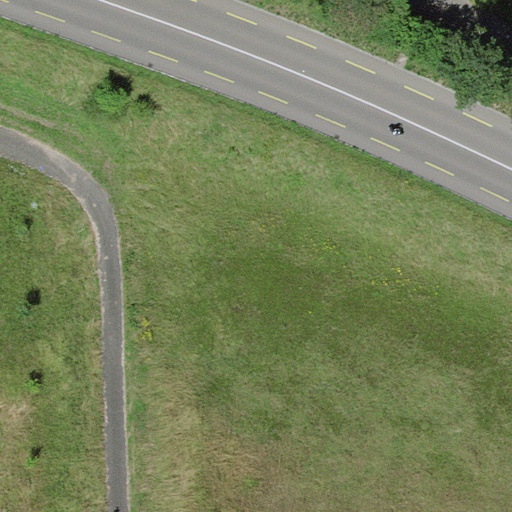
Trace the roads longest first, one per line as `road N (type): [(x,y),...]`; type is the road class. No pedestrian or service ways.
road 1 (secondary): [(54,0),(417,126),(511,171)]
road 2 (track): [(121,511),(112,252),(82,184),(0,140)]
